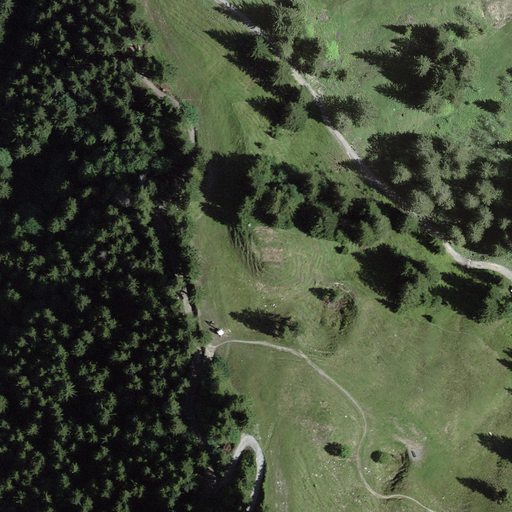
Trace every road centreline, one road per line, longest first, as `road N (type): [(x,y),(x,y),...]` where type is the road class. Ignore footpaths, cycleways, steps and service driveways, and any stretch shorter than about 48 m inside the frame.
road 1 (track): [(216,0),(310,95),(369,177),(451,252),(511,276)]
road 2 (track): [(121,0),(153,83),(193,129),(191,171),(164,212),(196,351)]
road 3 (track): [(196,351),(191,390),(204,475),(212,485),(224,480),(243,439),(259,454),(243,511)]
